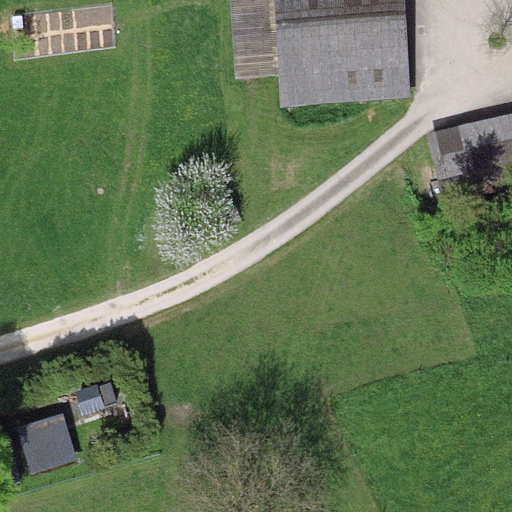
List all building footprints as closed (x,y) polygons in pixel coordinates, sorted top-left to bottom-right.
[(280,77),(275,0),(229,0),(235,80),(280,77)] [(275,0),(280,77),(282,105),(412,96),(405,0),(275,0)] [(511,114),(429,133),(440,180),(511,163),(511,114)] [(98,385),(74,393),(82,416),(106,407),(98,385)] [(17,427),(32,474),(78,460),(63,412),(17,427)]
